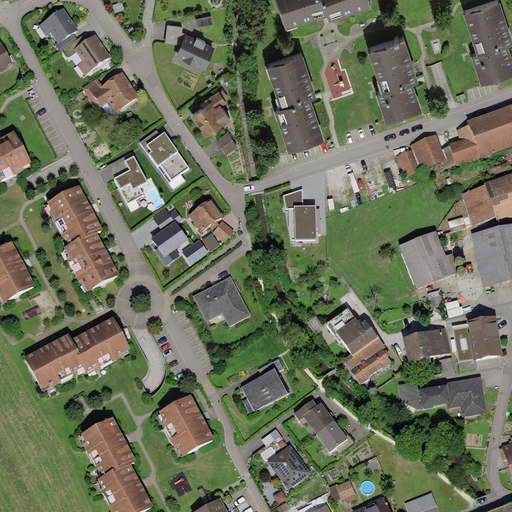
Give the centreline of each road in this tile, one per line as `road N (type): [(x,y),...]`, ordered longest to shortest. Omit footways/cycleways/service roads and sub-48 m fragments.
road 1 (residential): [(511,97),(263,186),(228,190),(148,81)]
road 2 (residential): [(139,282),(98,183),(8,16)]
road 3 (residential): [(263,511),(225,417),(158,311)]
road 4 (unknown): [(81,152),(22,202),(27,225),(60,276)]
road 5 (residential): [(511,351),(491,467),(501,501)]
road 6 (track): [(377,314),(400,331),(511,298)]
road 7 (unknown): [(205,382),(141,419),(137,436),(155,481)]
